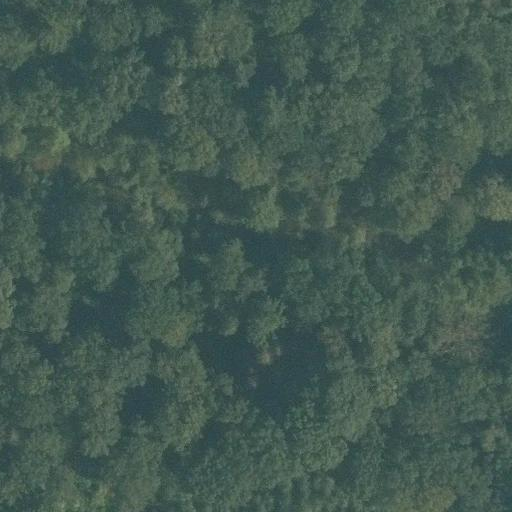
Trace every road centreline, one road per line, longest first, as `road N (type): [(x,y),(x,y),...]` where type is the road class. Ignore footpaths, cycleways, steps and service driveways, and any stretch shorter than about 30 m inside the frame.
road 1 (track): [(0,199),(511,346)]
road 2 (track): [(0,13),(511,157)]
